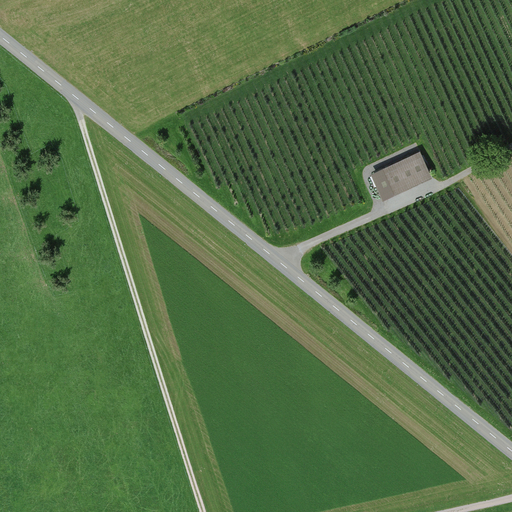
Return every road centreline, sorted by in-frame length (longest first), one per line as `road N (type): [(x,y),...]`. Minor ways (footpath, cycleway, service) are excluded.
road 1 (tertiary): [(0,35),(511,450)]
road 2 (track): [(204,511),(75,97)]
road 3 (track): [(273,257),(511,148)]
